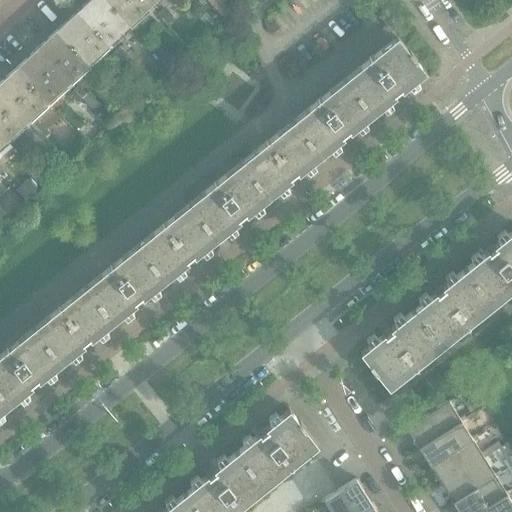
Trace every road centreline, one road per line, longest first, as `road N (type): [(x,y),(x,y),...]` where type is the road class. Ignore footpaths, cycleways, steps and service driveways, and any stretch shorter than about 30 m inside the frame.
road 1 (secondary): [(484,93),(0,481)]
road 2 (secondary): [(290,337),(511,160)]
road 3 (secondary): [(73,511),(290,337)]
road 4 (residential): [(403,511),(290,337)]
